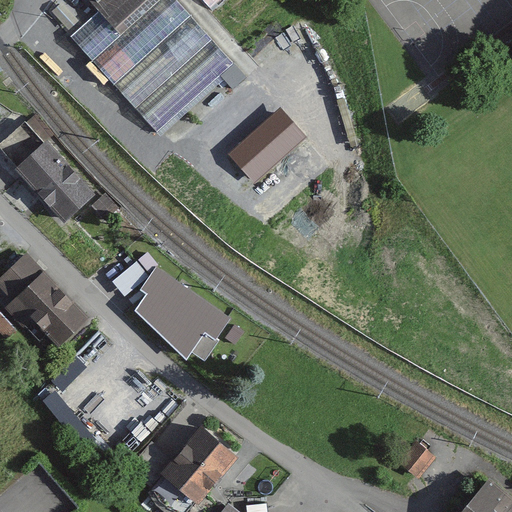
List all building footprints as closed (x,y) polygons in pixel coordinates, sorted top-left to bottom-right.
[(172,0),(85,0),(54,28),(158,143),(237,71),(172,0)] [(258,95),(181,163),(283,278),(360,210),(258,95)] [(24,117),(0,139),(0,148),(64,218),(93,192),(24,117)] [(24,246),(0,270),(0,301),(52,353),(91,313),(24,246)] [(128,287),(163,260),(152,246),(117,274),(128,287)] [(157,265),(132,306),(188,354),(201,327),(214,336),(227,314),(157,265)] [(0,312),(0,328),(8,321),(0,312)] [(197,425),(172,452),(153,434),(125,465),(151,488),(161,511),(204,511),(217,498),(207,488),(234,458),(197,425)] [(410,454),(392,476),(413,493),(431,471),(410,454)] [(511,511),(511,510),(486,489),(466,511),(511,511)] [(238,511),(224,500),(213,511),(238,511)]
